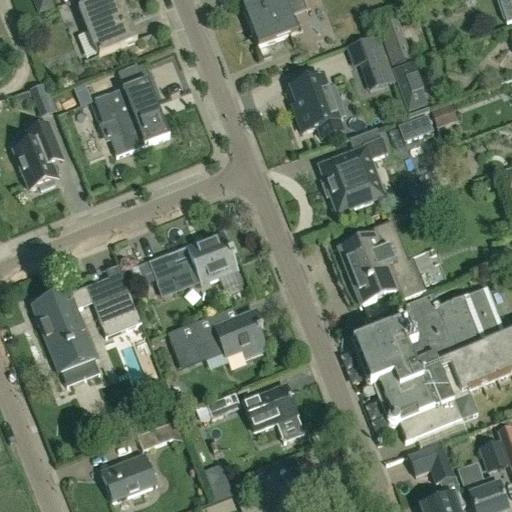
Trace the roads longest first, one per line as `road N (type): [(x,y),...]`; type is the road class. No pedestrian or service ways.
road 1 (residential): [(384,511),(247,173)]
road 2 (residential): [(0,271),(247,173)]
road 3 (residential): [(247,173),(181,0)]
road 4 (residential): [(51,511),(0,379)]
